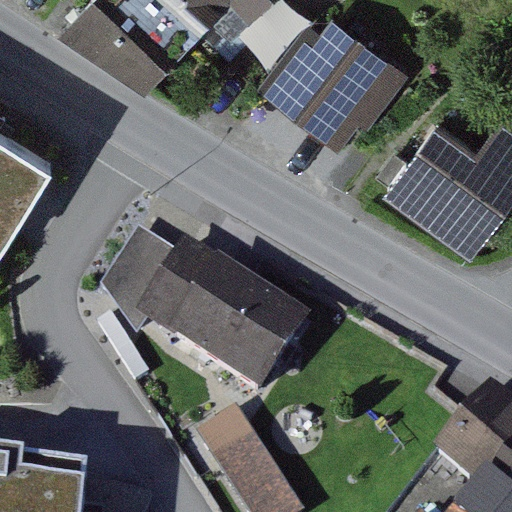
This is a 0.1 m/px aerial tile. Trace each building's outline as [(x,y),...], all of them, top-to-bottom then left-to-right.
[(126,0),(90,0),(64,41),(141,90),(178,33),(126,0)] [(274,0),(179,0),(227,47),(274,0)] [(310,21),(260,90),(351,155),(401,86),(310,21)] [(430,128),(381,200),(470,261),(511,200),(511,135),(493,123),(471,155),(430,128)] [(0,251),(53,168),(0,135),(0,251)] [(140,332),(261,413),(312,338),(190,257),(140,332)] [(511,511),(511,417),(498,407),(445,475),(474,496),(461,511),(511,511)] [(248,511),(295,511),(256,453),(223,475),(248,511)] [(0,511),(84,511),(86,500),(0,491),(0,511)]
